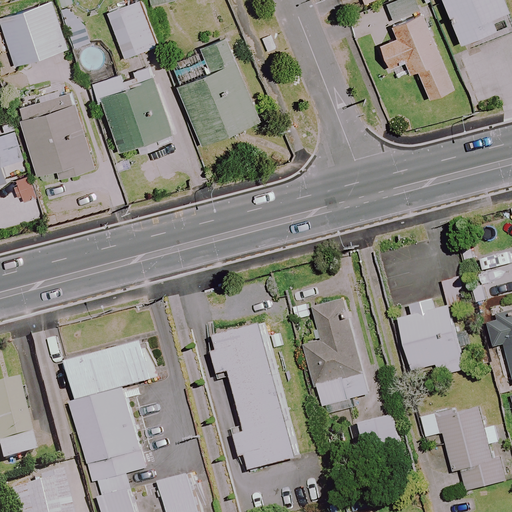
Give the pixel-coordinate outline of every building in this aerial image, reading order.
[(67,49),(51,0),(0,16),(0,21),(14,66),(67,49)] [(157,47),(140,0),(118,8),(134,55),(157,47)] [(508,12),(503,0),(442,0),(460,44),(497,30),(492,18),(508,12)] [(454,89),(418,12),(384,27),(390,39),(374,46),(385,71),(402,63),(408,78),(415,75),(427,101),(454,89)] [(206,58),(173,72),(178,84),(175,85),(199,145),(258,121),(223,33),(200,43),(206,58)] [(121,75),(92,84),(98,103),(101,102),(118,151),(172,133),(149,65),(131,71),(134,77),(123,81),(121,75)] [(95,168),(76,103),(21,119),(37,175),(60,168),(63,177),(95,168)] [(0,184),(6,182),(2,167),(25,160),(15,128),(0,132),(0,184)] [(32,174),(19,179),(27,201),(40,196),(32,174)] [(467,300),(461,278),(443,283),(449,305),(467,300)] [(437,310),(434,299),(413,305),(416,315),(400,319),(413,371),(438,365),(441,377),(467,370),(451,307),(437,310)] [(319,330),(315,331),(317,339),(321,338),(323,342),(303,347),(314,387),(316,386),(322,409),(371,396),(345,300),(314,308),(319,330)] [(507,341),(511,359),(511,309),(498,313),(500,318),(490,320),(496,344),(507,341)] [(299,459),(264,323),(250,327),(249,322),(234,325),(235,330),(210,337),(220,375),(233,371),(249,433),(238,437),(243,456),(248,455),(252,471),(299,459)] [(139,511),(131,475),(147,472),(142,452),(132,411),(126,388),(154,381),(144,344),(70,362),(79,399),(72,401),(70,401),(67,402),(73,426),(78,425),(89,465),(94,484),(99,483),(102,494),(98,495),(101,511),(201,511),(192,474),(160,481),(167,511),(139,511)] [(0,462),(32,453),(13,383),(0,386),(0,462)] [(486,427),(481,403),(420,416),(425,438),(445,434),(453,471),(461,470),(466,491),(508,482),(502,457),(493,459),(490,445),(499,443),(495,425),(486,427)] [(402,445),(395,413),(360,421),(367,453),(402,445)] [(67,511),(59,479),(5,493),(10,511),(67,511)]
